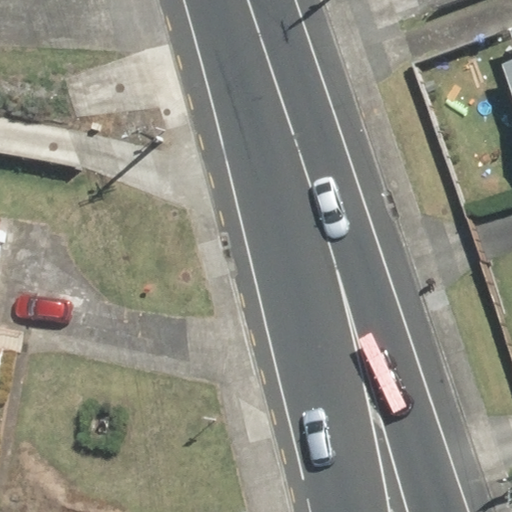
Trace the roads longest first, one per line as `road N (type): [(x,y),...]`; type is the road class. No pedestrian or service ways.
road 1 (secondary): [(276,0),(445,511)]
road 2 (secondary): [(345,511),(324,380),(223,0)]
